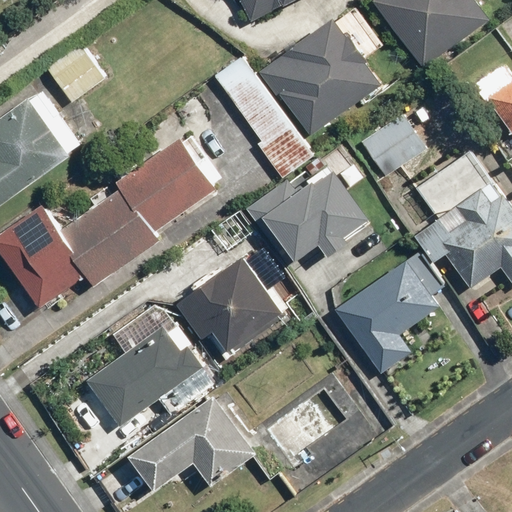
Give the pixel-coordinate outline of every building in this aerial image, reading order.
[(248,0),(258,20),(300,0),(248,0)] [(385,0),(429,60),(495,13),(485,0),(385,0)] [(392,84),(344,16),(268,69),(316,138),(392,84)] [(91,38),(53,66),(75,101),(115,71),(91,38)] [(257,62),(229,80),(267,138),(261,142),(285,178),(319,156),(257,62)] [(511,67),(508,63),(483,81),(511,119),(511,67)] [(0,209),(91,142),(47,84),(29,98),(23,90),(0,107),(0,209)] [(433,144),(408,111),(366,142),(391,175),(433,144)] [(164,228),(225,183),(190,135),(71,222),(53,198),(0,237),(0,242),(49,308),(93,276),(100,285),(168,235),(164,228)] [(327,243),(336,255),(386,220),(346,164),(357,157),(345,141),(311,165),(320,178),(302,190),(293,177),(253,205),(296,265),(327,243)] [(511,190),(478,144),(420,186),(442,217),(420,233),(440,261),(452,253),(477,287),(508,265),(511,270),(511,190)] [(294,312),(252,250),(178,300),(206,341),(216,335),(232,358),(242,351),(240,348),(294,312)] [(415,259),(344,304),(388,373),(419,353),(409,336),(448,311),(415,259)] [(94,374),(126,420),(162,395),(175,414),(223,381),(194,339),(186,345),(169,321),(162,326),(152,311),(119,334),(130,349),(94,374)] [(262,451),(221,393),(136,452),(162,489),(203,461),(218,481),(262,451)]
